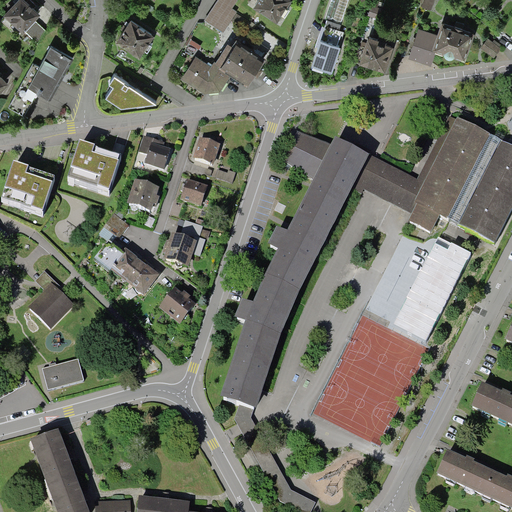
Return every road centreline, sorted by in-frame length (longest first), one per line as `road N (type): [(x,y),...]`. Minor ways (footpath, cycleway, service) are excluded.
road 1 (residential): [(280,99),(183,396)]
road 2 (residential): [(511,266),(388,508)]
road 3 (residential): [(280,99),(511,70)]
road 4 (residential): [(183,396),(157,390),(0,429)]
road 5 (residential): [(198,108),(149,261),(166,276)]
road 6 (residential): [(207,0),(159,79),(198,108)]
road 7 (residential): [(183,396),(248,511)]
